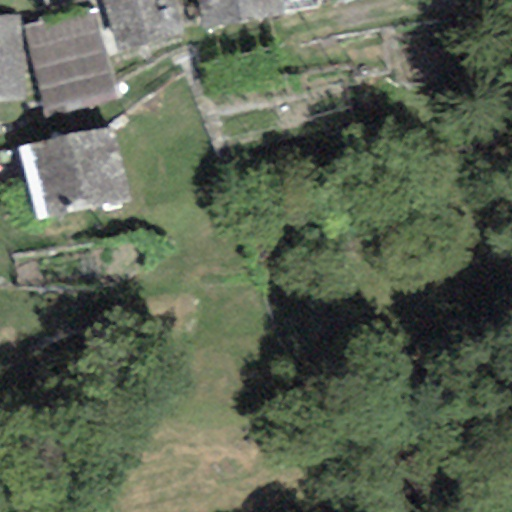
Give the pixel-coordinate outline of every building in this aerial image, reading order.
[(175,0),(103,0),(120,47),(184,24),(175,0)] [(283,0),(203,0),(206,23),(285,11),(283,0)] [(96,11),(26,27),(45,109),(115,92),(96,11)] [(18,14),(0,15),(0,96),(24,95),(18,14)] [(108,123),(32,144),(51,215),(128,194),(108,123)]
